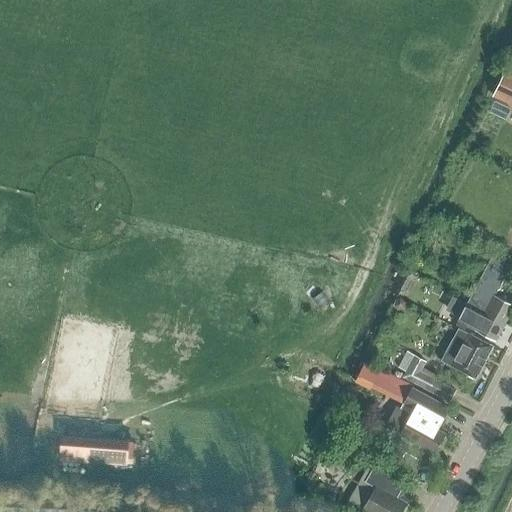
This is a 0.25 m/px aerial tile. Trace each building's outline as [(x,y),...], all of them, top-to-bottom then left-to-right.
[(504,70),(492,96),(494,97),(511,105),(511,74),(507,72),(504,70)] [(461,254),(482,252),(481,242),(460,245),(461,254)] [(504,323),(511,308),(511,305),(494,296),(503,279),(509,283),(511,276),(511,267),(510,266),(491,257),(488,263),(481,259),(477,268),(484,272),(472,293),(466,304),(504,323)] [(466,304),(452,296),(445,310),(459,317),(455,325),(464,329),(466,325),(495,340),(504,323),(466,304)] [(474,378),(492,346),(458,328),(441,361),(450,366),(474,378)] [(405,372),(414,355),(406,351),(397,368),(405,372)] [(405,372),(402,378),(449,403),(456,390),(434,378),(424,373),(426,369),(423,367),(426,361),(414,355),(405,372)] [(366,363),(356,383),(368,389),(369,386),(378,369),(366,363)] [(412,388),(412,387),(378,369),(369,386),(403,403),(412,388)] [(426,369),(424,373),(434,378),(436,374),(426,369)] [(437,430),(449,409),(412,388),(403,403),(400,409),(395,406),(385,426),(434,454),(444,435),(437,430)] [(416,458),(405,452),(396,467),(407,473),(416,458)] [(363,510),(366,511),(400,511),(406,502),(397,497),(405,481),(380,467),(383,461),(374,456),(348,501),(363,510)]
